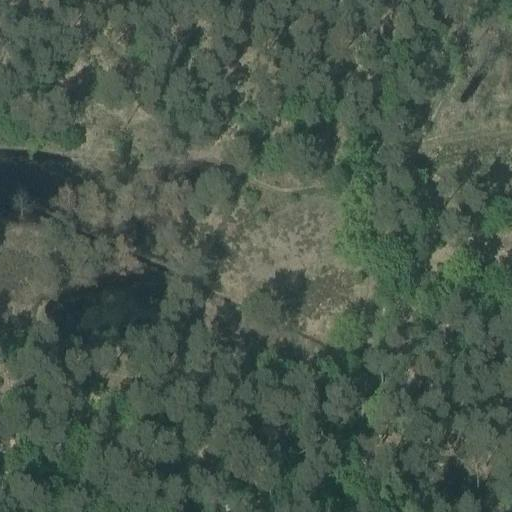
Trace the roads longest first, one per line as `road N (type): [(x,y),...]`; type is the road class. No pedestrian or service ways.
road 1 (track): [(351,511),(373,192)]
road 2 (track): [(373,192),(387,0)]
